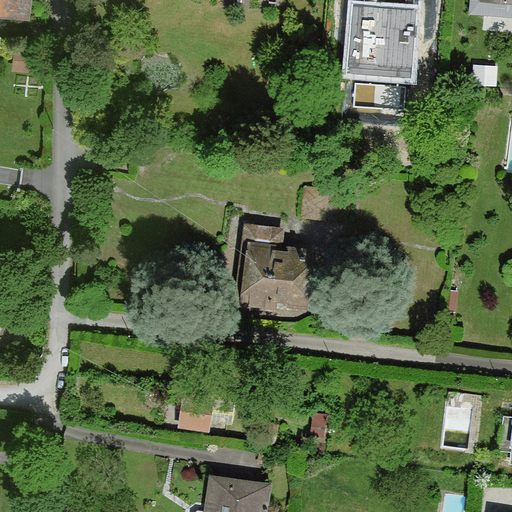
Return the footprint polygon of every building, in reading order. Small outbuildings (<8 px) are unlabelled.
[(0,0),(0,16),(32,21),(34,0),(0,0)] [(47,53),(14,49),(12,71),(45,74),(47,53)] [(350,195),(306,190),(303,216),(347,221),(350,195)] [(274,296),(306,300),(314,248),(281,243),(283,227),(247,222),(235,300),(273,305),(274,296)] [(214,395),(185,391),(181,427),(210,431),(214,395)] [(268,511),(272,483),(210,475),(205,511),(268,511)]
